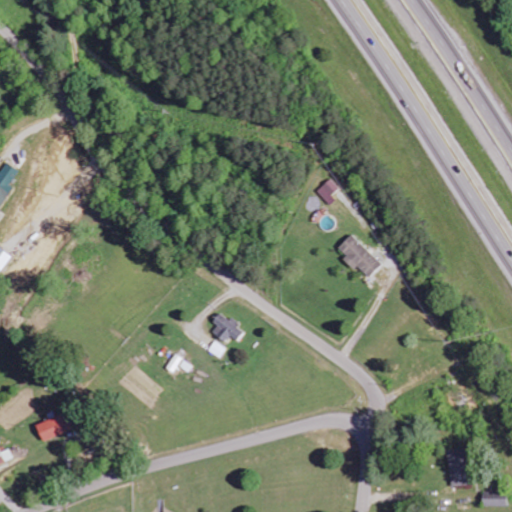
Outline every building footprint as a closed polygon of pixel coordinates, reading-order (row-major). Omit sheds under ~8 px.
[(21,172),(8,163),(0,174),(0,208),(15,187),(12,185),(21,172)] [(319,191),(329,203),(343,190),(332,179),(319,191)] [(338,249),(370,279),(384,264),(352,235),(338,249)] [(213,331),(228,342),(232,336),(241,342),(249,331),(225,314),(213,331)] [(211,351),(223,358),(229,349),(218,341),(211,351)] [(38,425),(44,441),(73,431),(67,414),(38,425)] [(0,466),(16,459),(11,449),(3,452),(0,446),(0,466)] [(453,487),(475,484),(470,448),(447,451),(453,487)] [(507,507),(508,492),(483,492),(483,506),(507,507)]
